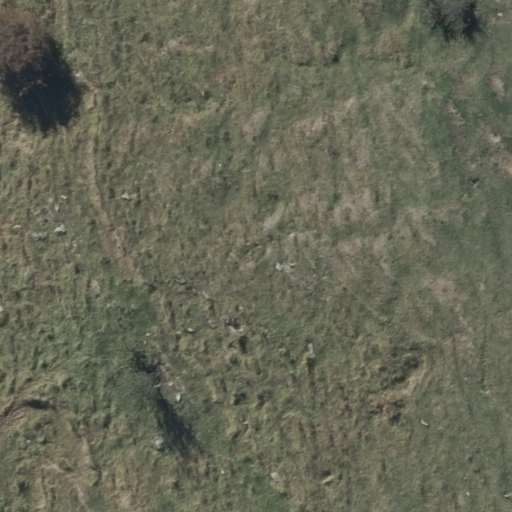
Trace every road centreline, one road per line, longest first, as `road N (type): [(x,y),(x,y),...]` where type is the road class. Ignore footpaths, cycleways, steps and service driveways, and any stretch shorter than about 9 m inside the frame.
road 1 (track): [(55,0),(94,225),(176,373),(257,492),(287,511)]
road 2 (track): [(103,511),(61,459),(27,440),(6,459),(13,511)]
